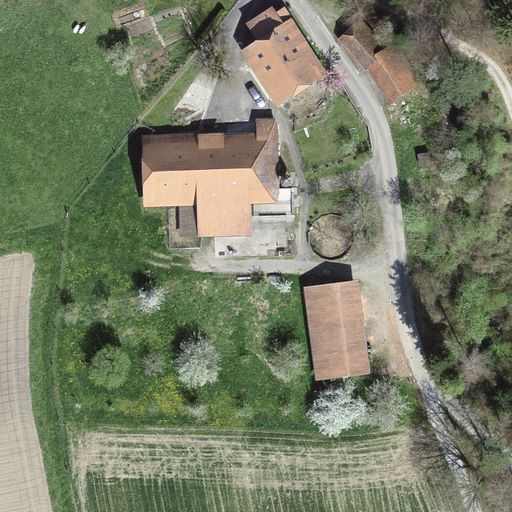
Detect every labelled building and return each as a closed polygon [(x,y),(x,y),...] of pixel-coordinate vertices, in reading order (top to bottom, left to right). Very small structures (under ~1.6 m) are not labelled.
[(255,44),(250,47),(282,95),(314,74),(286,31),(294,25),(284,9),(276,15),(273,11),(251,25),(264,44),(258,48),(255,44)] [(395,48),(385,54),(361,29),(345,44),(366,66),(369,64),(391,98),(416,81),(395,48)] [(200,142),(149,143),(150,192),(201,191),(201,202),(182,203),(183,233),(248,232),(247,191),(276,190),(275,147),(201,149),(200,142)] [(363,372),(351,283),(311,288),(323,377),(363,372)] [(511,511),(511,496),(492,505),(495,511),(511,511)]
